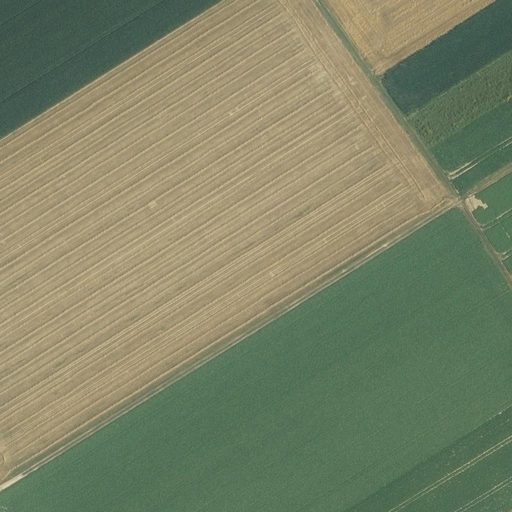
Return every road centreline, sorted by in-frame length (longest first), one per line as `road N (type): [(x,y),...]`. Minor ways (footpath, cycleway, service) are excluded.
road 1 (track): [(511,166),(0,489)]
road 2 (track): [(511,287),(319,0)]
